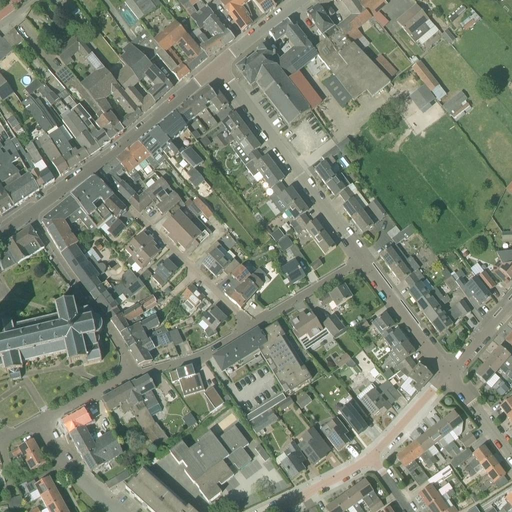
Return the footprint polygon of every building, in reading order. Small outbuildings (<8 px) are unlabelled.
[(8,0),(13,5),(18,9),(21,5),(16,0),(8,0)] [(157,0),(128,0),(125,3),(140,22),(162,4),(157,0)] [(196,14),(190,7),(199,0),(180,0),(179,1),(199,30),(203,27),(211,36),(212,35),(212,36),(217,32),(215,30),(223,25),(208,6),(197,14),(196,14)] [(225,0),(221,3),(243,33),(256,24),(256,23),(255,23),(254,23),(251,19),(252,18),(253,18),(248,4),(252,1),(253,0),(252,0),(225,0)] [(262,20),(277,8),(270,0),(252,0),(253,0),(252,1),(253,0),(265,16),(261,18),(262,19),(262,20)] [(317,0),(315,1),(319,7),(330,18),(335,14),(328,6),(323,0),(317,0)] [(355,15),(337,27),(347,36),(348,36),(346,34),(350,32),(351,33),(353,35),(358,31),(357,29),(370,17),(357,0),(323,0),(328,6),(332,2),(334,0),(335,0),(338,3),(341,0),(342,0),(352,13),(353,12),(355,15)] [(367,0),(366,1),(365,0),(357,0),(370,17),(377,12),(373,8),(378,4),(382,8),(388,3),(385,0),(367,0)] [(0,21),(16,10),(12,6),(0,14),(0,21)] [(415,44),(430,31),(425,24),(429,20),(417,6),(397,22),(415,44)] [(319,7),(308,15),(326,40),(327,40),(339,56),(355,45),(347,36),(337,27),(335,24),(333,25),(319,7)] [(290,23),(294,28),(297,27),(298,25),(294,20),(290,23)] [(307,66),(303,60),(315,51),(314,49),(297,27),(294,28),(290,23),(288,21),(270,35),(276,43),(286,36),(297,49),(281,61),(278,57),(276,57),(276,56),(271,59),(312,112),(322,104),(298,72),(307,66)] [(463,28),(466,31),(475,24),(472,21),(463,28)] [(154,40),(176,67),(182,62),(170,48),(176,43),(190,60),(184,65),(183,66),(190,74),(207,59),(187,36),(176,22),(154,40)] [(223,25),(215,30),(217,32),(212,36),(215,38),(220,36),(226,45),(235,39),(223,25)] [(25,40),(15,30),(14,29),(3,39),(14,50),(25,40)] [(442,35),(450,44),(455,41),(447,31),(442,35)] [(215,38),(210,42),(209,43),(202,34),(193,41),(199,47),(198,47),(200,49),(199,49),(207,58),(226,45),(220,36),(215,38)] [(0,36),(0,52),(2,55),(10,47),(0,36)] [(79,36),(79,37),(57,54),(66,67),(67,68),(73,62),(70,58),(79,51),(87,60),(86,61),(94,71),(94,75),(104,66),(79,36)] [(184,65),(182,62),(176,67),(154,40),(151,36),(135,49),(154,68),(165,82),(172,89),(173,88),(149,62),(157,55),(179,82),(190,74),(183,66),(184,65)] [(365,38),(356,45),(363,52),(371,45),(365,38)] [(326,40),(314,49),(315,51),(325,63),(355,102),(368,92),(373,98),(392,84),(355,45),(339,56),(327,40),(326,40)] [(154,68),(135,49),(132,45),(124,51),(129,57),(122,64),(126,68),(127,69),(139,83),(147,76),(157,87),(149,94),(157,103),(172,89),(165,82),(154,68)] [(258,86),(291,128),(312,112),(271,59),(276,56),(268,45),(259,52),(260,54),(256,57),(255,56),(251,59),(252,60),(248,63),(247,62),(238,69),(254,89),(258,86)] [(397,72),(382,56),(382,55),(374,64),(384,74),(390,80),(397,72)] [(425,85),(426,87),(427,87),(431,93),(439,86),(433,78),(425,85),(419,77),(427,71),(421,63),(415,68),(412,69),(416,74),(419,77),(425,85)] [(130,117),(119,126),(124,132),(130,128),(143,116),(115,80),(112,76),(104,66),(94,75),(81,85),(106,117),(111,112),(113,114),(105,99),(110,96),(114,97),(130,117)] [(111,143),(124,132),(119,126),(111,116),(113,114),(111,112),(106,117),(81,85),(74,76),(67,68),(66,67),(56,75),(68,89),(73,85),(97,115),(101,121),(96,125),(102,132),(111,143)] [(115,80),(143,116),(157,103),(149,94),(143,100),(132,89),(139,83),(127,69),(116,78),(113,75),(112,76),(115,80)] [(0,73),(0,98),(3,103),(15,95),(0,73)] [(36,79),(25,89),(30,95),(42,85),(36,79)] [(425,87),(410,98),(420,111),(434,99),(425,87)] [(215,95),(211,90),(209,89),(198,97),(206,108),(212,103),(219,113),(229,106),(219,92),(215,95)] [(47,99),(52,106),(60,99),(54,93),(47,99)] [(471,107),(466,101),(468,100),(463,93),(443,108),(449,115),(450,114),(455,120),(471,107)] [(69,97),(64,101),(61,102),(102,149),(111,143),(102,132),(99,135),(90,121),(91,120),(79,106),(77,107),(69,97)] [(198,97),(187,106),(197,118),(207,111),(205,108),(206,108),(198,97)] [(63,121),(83,150),(89,158),(100,151),(102,149),(61,102),(61,103),(60,101),(53,107),(63,121)] [(46,133),(45,133),(47,136),(70,170),(81,163),(89,158),(83,150),(77,154),(75,151),(73,152),(40,102),(26,111),(28,114),(29,113),(41,126),(46,133)] [(197,118),(187,106),(177,114),(186,127),(197,118)] [(214,120),(217,124),(225,118),(222,113),(214,120)] [(6,118),(8,121),(13,130),(20,125),(13,114),(6,118)] [(188,130),(186,127),(177,114),(159,129),(178,153),(193,169),(187,174),(192,180),(199,174),(195,169),(202,164),(188,150),(186,152),(176,141),(188,130)] [(244,126),(239,119),(236,115),(222,124),(231,135),(244,126)] [(217,124),(214,120),(213,118),(209,121),(214,127),(217,124)] [(231,135),(224,140),(217,146),(221,151),(228,146),(228,145),(235,141),(239,146),(252,136),(244,126),(231,135)] [(178,153),(159,129),(149,137),(154,144),(156,142),(164,152),(164,153),(167,156),(171,152),(175,156),(178,153)] [(196,140),(200,137),(196,132),(192,135),(196,140)] [(45,133),(31,142),(33,144),(44,163),(43,163),(48,170),(44,162),(38,151),(43,147),(61,177),(70,170),(47,136),(45,133)] [(213,140),(217,146),(224,140),(220,135),(213,140)] [(207,136),(201,140),(206,149),(212,145),(207,136)] [(239,146),(251,162),(260,155),(256,151),(260,148),(252,136),(239,146)] [(149,137),(140,143),(159,165),(165,160),(161,155),(164,153),(164,152),(156,142),(154,144),(149,137)] [(25,153),(16,138),(11,141),(13,143),(18,154),(29,174),(39,191),(47,186),(43,180),(45,179),(29,153),(28,152),(25,153)] [(0,186),(16,207),(39,191),(29,174),(18,154),(13,143),(11,141),(10,140),(1,146),(0,144),(0,186)] [(344,140),(337,146),(341,152),(343,154),(351,148),(344,140)] [(43,180),(47,186),(55,181),(48,170),(43,163),(44,163),(33,144),(31,142),(33,145),(26,149),(28,152),(29,153),(45,179),(43,180)] [(159,165),(140,143),(139,144),(128,153),(139,166),(143,170),(150,164),(154,169),(159,166),(165,161),(165,160),(159,165)] [(315,170),(327,186),(342,174),(337,177),(329,167),(336,163),(333,159),(341,152),(337,146),(322,157),(326,162),(315,170)] [(128,153),(118,162),(127,173),(136,183),(141,179),(134,170),(139,166),(128,153)] [(245,167),(257,183),(276,168),(267,157),(264,160),(260,155),(251,162),(245,167)] [(121,178),(127,173),(118,162),(117,161),(107,169),(123,185),(125,183),(121,178)] [(284,180),(276,168),(257,183),(263,179),(275,195),(284,188),(280,182),(284,180)] [(100,174),(120,193),(125,188),(125,189),(127,187),(130,189),(130,188),(125,183),(123,185),(107,169),(100,174)] [(211,189),(199,174),(192,180),(189,182),(202,197),(211,189)] [(348,187),(350,185),(342,174),(327,186),(336,197),(339,194),(343,199),(352,193),(348,187)] [(92,180),(86,186),(105,204),(113,196),(97,181),(92,180)] [(158,184),(142,196),(149,204),(152,201),(152,202),(157,197),(160,201),(167,195),(164,192),(169,187),(163,180),(158,184)] [(140,214),(149,204),(142,196),(139,199),(136,196),(141,193),(141,192),(136,186),(138,185),(137,183),(130,188),(130,189),(127,187),(125,189),(125,188),(120,193),(140,214)] [(0,213),(2,217),(16,207),(0,186),(0,213)] [(113,218),(103,206),(105,204),(86,186),(71,198),(98,230),(105,224),(105,225),(113,218)] [(275,195),(286,210),(300,200),(292,189),(287,192),(284,188),(275,195)] [(173,206),(175,208),(182,202),(175,193),(169,198),(167,195),(160,201),(162,204),(157,208),(163,215),(173,206)] [(352,193),(343,199),(347,204),(343,207),(352,219),(363,211),(354,199),(356,198),(352,193)] [(113,196),(105,204),(103,206),(113,218),(105,225),(110,229),(107,232),(114,238),(125,227),(118,219),(127,210),(113,196)] [(43,224),(48,232),(63,221),(64,223),(66,222),(68,222),(70,226),(79,219),(91,234),(97,230),(98,231),(98,230),(71,198),(44,221),(43,224)] [(193,203),(202,214),(208,220),(213,215),(198,199),(193,203)] [(293,230),(308,219),(304,214),(308,211),(300,200),(286,210),(294,221),(289,225),(293,230)] [(380,221),(388,215),(376,200),(368,206),(380,221)] [(168,237),(172,241),(191,223),(180,212),(186,206),(182,202),(175,208),(166,215),(171,220),(163,227),(170,235),(168,237)] [(198,218),(202,214),(193,203),(188,208),(198,218)] [(374,226),(363,211),(352,219),(364,234),(374,226)] [(308,219),(293,230),(297,235),(304,230),(313,242),(314,241),(325,233),(316,221),(312,224),(308,219)] [(48,232),(61,255),(75,246),(77,246),(78,244),(81,242),(72,232),(70,234),(64,223),(63,221),(48,232)] [(202,235),(191,223),(172,241),(176,245),(178,243),(186,251),(195,242),(199,246),(212,234),(208,229),(202,235)] [(411,224),(400,233),(391,240),(396,245),(404,239),(406,241),(414,234),(413,234),(416,231),(411,224)] [(391,240),(400,233),(395,227),(387,234),(391,240)] [(271,235),(277,242),(285,236),(279,228),(271,235)] [(44,250),(31,229),(6,244),(11,252),(8,254),(2,252),(1,259),(2,265),(5,271),(6,273),(19,264),(20,266),(42,251),(44,250)] [(125,250),(129,254),(131,257),(126,261),(131,267),(135,263),(141,270),(152,260),(153,261),(159,256),(158,255),(161,252),(153,242),(154,241),(145,232),(142,235),(141,234),(135,239),(136,240),(125,250)] [(314,241),(313,242),(324,257),(336,248),(325,233),(314,241)] [(511,233),(502,233),(503,242),(511,241),(511,233)] [(278,243),(285,252),(294,244),(287,235),(278,243)] [(203,264),(210,271),(224,258),(218,252),(222,247),(217,242),(207,252),(211,256),(203,264)] [(290,249),(298,262),(304,258),(296,245),(290,249)] [(75,247),(77,246),(75,246),(61,255),(74,275),(91,294),(101,286),(97,280),(105,273),(104,272),(106,271),(106,269),(105,267),(103,265),(101,265),(99,266),(92,257),(86,262),(75,247)] [(392,272),(407,260),(402,264),(390,249),(380,256),(392,272)] [(500,260),(503,265),(507,264),(507,265),(511,264),(511,252),(497,254),(500,260)] [(230,264),(224,258),(210,271),(217,278),(225,270),(230,274),(240,266),(234,259),(230,264)] [(314,272),(323,265),(319,259),(310,266),(314,272)] [(405,281),(409,286),(417,279),(422,275),(418,269),(411,275),(407,270),(410,269),(410,264),(407,260),(392,272),(401,284),(405,281)] [(503,265),(500,260),(494,267),(494,272),(507,284),(511,280),(511,279),(511,264),(507,265),(507,264),(503,265)] [(162,287),(177,271),(167,262),(156,273),(157,274),(152,278),(162,287)] [(282,270),(292,286),(305,277),(296,262),(282,270)] [(252,277),(243,267),(232,276),(236,280),(225,290),(227,293),(225,295),(241,309),(246,303),(235,292),(251,278),(252,277)] [(235,292),(246,303),(264,285),(261,282),(267,276),(260,269),(252,278),(251,278),(235,292)] [(134,275),(130,270),(123,276),(121,284),(122,285),(125,288),(137,278),(134,275)] [(138,279),(143,284),(152,275),(148,270),(138,279)] [(485,272),(484,272),(478,278),(489,292),(496,286),(485,272)] [(453,293),(460,287),(451,277),(444,282),(453,293)] [(483,300),(484,302),(491,297),(477,278),(468,285),(463,278),(457,283),(451,277),(460,287),(469,300),(473,297),(479,304),(483,300)] [(107,316),(111,322),(123,315),(119,308),(114,302),(124,294),(126,296),(128,295),(130,299),(133,298),(138,305),(152,296),(151,295),(143,284),(138,279),(137,278),(125,288),(122,285),(113,290),(97,302),(107,316)] [(416,304),(434,290),(428,294),(417,279),(409,286),(412,290),(408,293),(416,304)] [(91,294),(97,302),(113,290),(107,282),(101,286),(91,294)] [(351,291),(349,291),(346,286),(337,291),(336,289),(318,301),(323,309),(333,302),(337,309),(353,298),(352,296),(353,294),(351,291)] [(184,297),(188,301),(198,291),(193,287),(184,297)] [(434,290),(416,304),(424,314),(437,305),(442,301),(441,300),(442,300),(434,290)] [(188,301),(197,310),(207,299),(198,291),(188,301)] [(158,305),(156,302),(152,296),(138,305),(123,315),(111,322),(120,335),(144,323),(139,316),(143,314),(148,310),(158,305)] [(447,296),(442,300),(441,300),(442,301),(445,305),(451,300),(447,296)] [(445,315),(432,325),(440,336),(453,326),(451,323),(462,316),(464,318),(471,312),(463,301),(455,307),(445,315)] [(102,362),(98,345),(100,343),(100,340),(99,338),(98,336),(100,334),(102,331),(103,328),(102,324),(100,321),(97,319),(93,318),(94,315),(92,312),(89,310),(88,310),(77,313),(74,302),(55,306),(56,312),(57,314),(57,316),(13,326),(12,321),(0,324),(0,359),(1,359),(5,373),(9,372),(11,381),(22,380),(21,374),(20,369),(23,369),(22,364),(66,354),(67,357),(67,360),(68,364),(86,360),(87,365),(102,362)] [(445,315),(437,305),(424,314),(432,325),(445,315)] [(216,330),(227,320),(215,309),(203,321),(210,327),(205,332),(210,339),(218,333),(216,330)] [(304,313),(300,316),(290,322),(296,331),(293,332),(299,340),(308,334),(310,338),(312,338),(324,331),(312,314),(307,317),(304,313)] [(374,325),(382,335),(395,325),(387,315),(374,325)] [(350,330),(348,326),(345,329),(335,316),(323,325),(335,340),(346,333),(350,330)] [(144,323),(120,335),(125,342),(124,343),(131,353),(148,341),(155,338),(153,334),(146,338),(143,331),(144,331),(145,332),(149,330),(150,332),(160,326),(156,317),(144,323)] [(361,333),(370,326),(365,320),(356,326),(361,333)] [(266,363),(270,361),(276,370),(272,373),(282,389),(286,386),(290,393),(312,380),(277,323),(261,333),(258,329),(213,357),(222,373),(225,371),(228,377),(229,376),(227,374),(260,353),(261,354),(266,363)] [(382,335),(394,351),(407,341),(399,331),(395,334),(392,329),(396,326),(395,325),(382,335)] [(177,330),(168,334),(172,341),(176,347),(184,343),(177,330)] [(162,347),(172,341),(168,334),(155,338),(148,341),(131,353),(139,366),(151,362),(146,353),(161,345),(162,347)] [(401,372),(413,362),(410,358),(416,353),(407,341),(394,351),(390,355),(398,365),(397,366),(401,372)] [(366,356),(376,348),(373,343),(363,351),(366,356)] [(501,346),(501,347),(493,356),(511,373),(511,357),(511,356),(511,355),(501,346)] [(352,360),(348,355),(347,354),(335,362),(340,369),(343,367),(346,365),(352,360)] [(511,378),(511,373),(493,356),(485,365),(495,375),(500,369),(511,379),(511,378)] [(357,366),(352,360),(346,365),(348,368),(355,369),(357,366)] [(400,379),(405,376),(413,384),(419,390),(432,377),(419,365),(417,367),(413,362),(401,372),(397,375),(400,379)] [(485,365),(476,375),(487,384),(495,375),(485,365)] [(200,374),(193,376),(190,367),(170,374),(173,384),(179,381),(183,392),(203,385),(200,374)] [(391,385),(395,390),(400,396),(406,404),(419,390),(413,384),(410,387),(405,382),(401,385),(398,381),(400,379),(397,375),(388,382),(391,385)] [(143,404),(152,418),(162,412),(152,392),(156,389),(152,382),(151,382),(148,377),(136,384),(135,382),(131,385),(138,397),(140,396),(143,404)] [(503,393),(509,388),(505,383),(500,388),(503,393)] [(126,417),(133,413),(145,434),(144,434),(158,450),(170,441),(157,424),(156,425),(152,418),(143,404),(140,396),(138,397),(131,385),(103,400),(110,413),(121,407),(126,417)] [(379,412),(383,416),(392,408),(390,406),(381,396),(373,385),(357,398),(373,417),(379,412)] [(394,400),(400,396),(395,390),(391,385),(385,389),(394,400)] [(217,412),(225,406),(214,390),(206,396),(217,412)] [(381,396),(390,406),(395,402),(386,391),(381,396)] [(297,404),(303,409),(312,401),(307,395),(297,404)] [(511,413),(511,395),(510,397),(511,399),(500,407),(508,417),(511,413)] [(225,404),(231,400),(228,396),(223,400),(225,404)] [(283,410),(290,406),(294,404),(291,398),(280,405),(283,410)] [(364,423),(369,419),(356,404),(352,408),(350,405),(340,413),(342,415),(359,436),(366,431),(369,429),(364,423)] [(83,429),(85,428),(92,424),(85,411),(84,410),(63,423),(70,435),(83,429)] [(271,410),(250,424),(259,437),(263,435),(261,432),(264,430),(264,429),(278,419),(271,410)] [(462,431),(461,428),(460,426),(463,424),(455,413),(444,421),(453,432),(457,438),(460,436),(462,434),(462,431)] [(196,422),(190,414),(183,419),(188,428),(196,422)] [(348,431),(338,419),(328,427),(332,432),(332,435),(328,438),(339,452),(350,444),(343,435),(348,431)] [(435,429),(456,456),(456,455),(457,456),(461,453),(452,442),(454,441),(449,435),(453,432),(444,421),(435,429)] [(243,449),(249,445),(235,427),(217,441),(210,432),(198,442),(199,444),(189,452),(183,443),(170,453),(180,465),(183,463),(188,470),(185,472),(194,484),(196,483),(200,490),(209,503),(222,493),(217,486),(220,484),(220,485),(233,475),(229,470),(235,465),(239,471),(252,461),(243,449)] [(83,429),(70,435),(69,435),(76,447),(84,443),(87,449),(93,446),(91,444),(83,429)] [(314,429),(303,438),(309,446),(303,450),(315,466),(327,457),(320,449),(326,444),(314,429)] [(425,436),(434,447),(439,442),(449,454),(452,458),(456,456),(435,429),(425,436)] [(113,431),(94,443),(91,444),(93,446),(96,453),(100,459),(115,450),(119,457),(121,456),(122,456),(124,455),(115,435),(114,431),(113,431)] [(471,434),(461,442),(466,449),(477,441),(471,434)] [(416,443),(433,466),(434,465),(438,471),(440,469),(436,464),(438,462),(429,450),(434,447),(425,436),(416,443)] [(22,453),(25,460),(40,452),(34,440),(12,452),(14,457),(22,453)] [(84,443),(76,447),(84,460),(96,453),(93,446),(87,449),(84,443)] [(282,464),(292,479),(305,470),(301,464),(306,461),(294,443),(289,447),(290,449),(284,453),(288,460),(282,464)] [(407,450),(415,461),(421,457),(430,468),(433,466),(416,443),(407,450)] [(480,465),(491,457),(484,447),(473,455),(476,460),(469,465),(470,467),(465,470),(468,474),(474,470),(480,465)] [(92,473),(104,466),(122,456),(121,456),(119,457),(115,450),(100,459),(96,453),(84,460),(92,474),(93,473),(92,473)] [(415,461),(407,450),(396,458),(405,469),(415,461)] [(471,457),(467,451),(450,464),(454,469),(471,457)] [(19,479),(31,472),(46,464),(40,452),(25,460),(22,462),(25,467),(15,472),(19,479)] [(491,457),(480,465),(487,475),(498,466),(491,457)] [(482,493),(506,476),(498,466),(487,475),(491,480),(484,485),(485,485),(479,489),(482,493)] [(430,480),(433,484),(448,474),(452,471),(449,467),(430,480)] [(195,511),(189,507),(188,508),(186,510),(143,470),(126,489),(131,493),(134,491),(138,494),(135,497),(144,505),(146,502),(150,506),(148,508),(152,511),(195,511)] [(477,474),(474,470),(468,474),(470,476),(471,478),(477,474)] [(410,475),(419,487),(420,488),(429,480),(424,473),(418,478),(414,472),(410,475)] [(37,492),(41,498),(56,490),(50,478),(28,490),(31,495),(37,492)] [(106,484),(110,490),(120,484),(117,478),(106,484)] [(366,481),(355,489),(363,500),(371,511),(377,511),(384,507),(366,481)] [(419,495),(428,507),(440,499),(440,498),(446,494),(452,490),(449,485),(438,492),(438,493),(437,494),(431,486),(419,495)] [(354,507),(357,511),(363,511),(358,504),(363,500),(355,489),(346,496),(354,507)] [(62,500),(56,490),(41,498),(47,509),(62,500)] [(452,490),(446,494),(449,498),(455,494),(452,490)] [(511,494),(506,499),(509,504),(502,509),(503,510),(500,511),(496,511),(493,508),(488,511),(508,511),(511,509),(511,494)] [(342,511),(346,511),(350,510),(354,507),(346,496),(336,503),(342,511)] [(15,498),(18,509),(24,507),(22,497),(15,498)] [(15,498),(8,500),(11,511),(18,509),(15,498)] [(456,511),(453,507),(448,510),(440,499),(428,507),(430,511),(456,511)] [(68,511),(62,500),(47,509),(48,511),(68,511)] [(342,511),(336,503),(326,510),(327,511),(342,511)]
